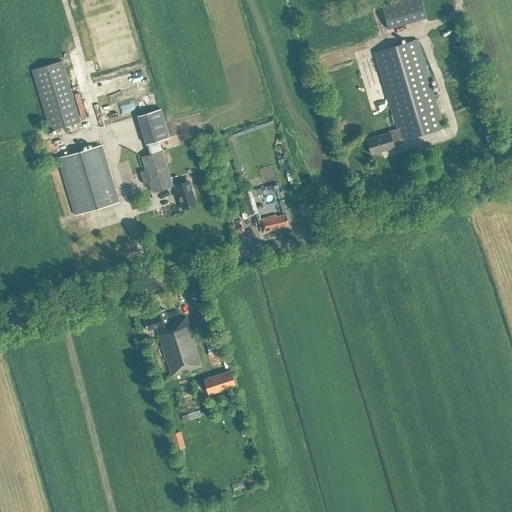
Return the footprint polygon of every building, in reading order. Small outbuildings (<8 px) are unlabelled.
[(388,29),(427,17),(421,0),(398,0),(381,5),(388,29)] [(400,141),(443,128),(417,39),(374,52),(397,128),(388,131),(389,132),(367,139),(371,154),(394,147),(392,142),(400,140),(400,141)] [(80,121),(62,60),(32,69),(50,130),(80,121)] [(146,144),(169,137),(160,108),(137,115),(146,144)] [(75,215),(118,202),(101,145),(58,157),(75,215)] [(170,177),(162,150),(142,157),(145,170),(140,171),(143,184),(149,182),(152,192),(174,185),(182,209),(196,205),(191,188),(189,188),(187,181),(180,183),(178,175),(170,177)] [(250,214),(258,212),(254,196),(251,189),(243,192),(245,198),(250,214)] [(288,225),(285,214),(276,216),(275,214),(258,219),(261,232),(275,229),(275,228),(288,225)] [(156,327),(171,376),(202,366),(186,317),(168,323),(164,308),(154,311),(155,316),(144,319),(147,330),(156,327)] [(235,385),(230,370),(204,379),(209,394),(235,385)] [(183,415),(184,419),(201,415),(200,410),(183,415)] [(175,449),(185,447),(182,436),(172,439),(175,449)]
